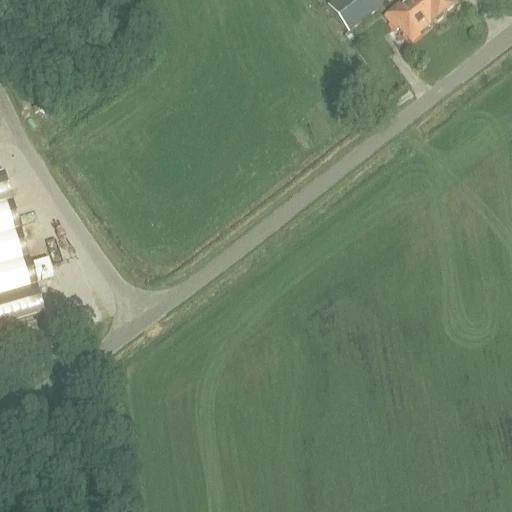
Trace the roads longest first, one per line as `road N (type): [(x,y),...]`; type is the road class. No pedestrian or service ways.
road 1 (unclassified): [(143,321),(511,42)]
road 2 (unclassified): [(143,321),(62,208),(0,94)]
road 3 (unclassified): [(0,420),(143,321)]
